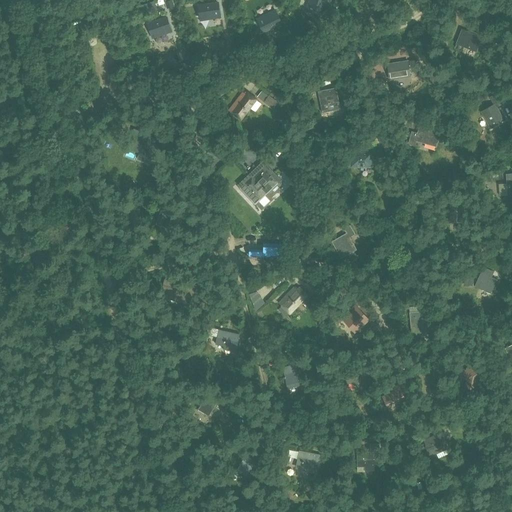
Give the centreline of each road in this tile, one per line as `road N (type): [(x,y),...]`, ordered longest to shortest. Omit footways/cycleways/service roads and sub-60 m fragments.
road 1 (unclassified): [(109,278),(32,0)]
road 2 (track): [(161,511),(109,278)]
